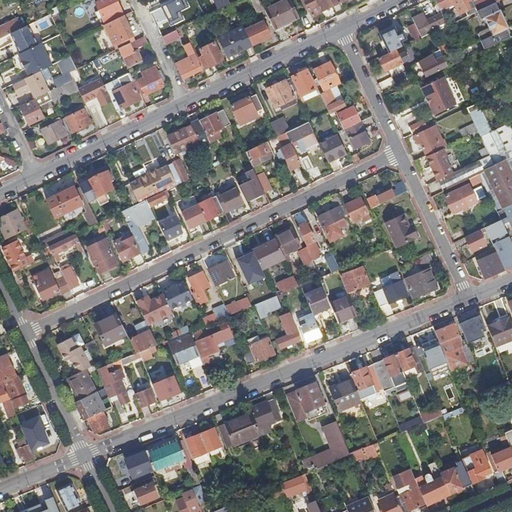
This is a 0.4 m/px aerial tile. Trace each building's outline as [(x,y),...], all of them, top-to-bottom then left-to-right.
[(105,26),(124,16),(116,0),(104,0),(96,4),(100,13),(96,15),(102,27),(105,26)] [(227,6),(230,4),(228,0),(214,0),(220,10),(227,6)] [(290,23),(300,19),(290,0),(286,0),(265,10),(274,28),(288,21),(290,23)] [(304,0),(313,17),(322,13),(315,0),(304,0)] [(341,3),(339,0),(318,0),(320,3),(319,3),(323,11),(324,11),(324,12),(341,3)] [(434,0),(445,20),(452,16),(448,8),(455,4),(459,14),(466,11),(468,16),(477,12),(478,11),(473,2),(471,0),(434,0)] [(476,0),(473,2),(478,11),(495,3),(501,0),(476,0)] [(478,11),(477,12),(481,20),(485,18),(489,28),(480,33),(479,35),(481,41),(486,39),(509,28),(500,11),(499,11),(495,3),(478,11)] [(236,13),(232,4),(230,4),(227,6),(231,16),(236,13)] [(422,38),(427,35),(428,35),(425,31),(444,22),(440,14),(427,20),(424,13),(413,18),(415,23),(422,38)] [(61,23),(57,16),(52,18),(55,25),(61,23)] [(134,36),(124,16),(105,26),(110,36),(108,37),(113,46),(115,45),(117,50),(119,50),(131,44),(135,41),(133,36),(134,36)] [(0,39),(11,34),(24,28),(19,19),(9,23),(6,25),(0,27),(0,39)] [(250,29),(245,31),(253,46),(272,37),(267,28),(261,30),(256,19),(247,23),(250,29)] [(422,38),(415,23),(408,27),(415,41),(422,38)] [(21,54),(38,46),(28,26),(24,28),(11,34),(21,54)] [(389,53),(396,50),(407,45),(405,40),(407,39),(404,32),(401,33),(399,34),(395,27),(380,34),(389,53)] [(228,59),(253,47),(253,46),(245,31),(243,28),(219,40),(228,59)] [(486,39),(490,47),(511,37),(511,35),(509,28),(486,39)] [(180,38),(176,31),(162,38),(166,46),(180,38)] [(427,35),(435,53),(440,50),(438,46),(432,33),(428,35),(427,35)] [(440,50),(444,59),(451,56),(444,43),(438,46),(440,50)] [(53,66),(42,44),(38,46),(21,54),(19,55),(27,71),(30,77),(39,73),(53,66)] [(119,50),(127,68),(142,60),(138,51),(135,52),(131,44),(119,50)] [(215,44),(196,52),(204,70),(223,61),(215,44)] [(389,70),(392,76),(403,71),(400,64),(403,63),(409,60),(405,52),(399,56),(396,50),(389,53),(379,58),(383,67),(384,67),(386,71),(389,70)] [(419,62),(427,78),(448,67),(444,59),(440,50),(435,53),(419,62)] [(191,81),(189,77),(202,71),(199,64),(199,63),(195,55),(187,59),(190,65),(182,69),(183,71),(180,72),(185,83),(191,81)] [(77,70),(71,57),(64,61),(70,73),(77,70)] [(101,66),(98,59),(93,62),(96,69),(101,66)] [(324,90),(340,82),(330,62),(314,70),(324,90)] [(8,63),(0,63),(0,71),(9,71),(8,63)] [(165,87),(155,68),(146,72),(148,77),(139,81),(145,93),(142,94),(143,97),(165,87)] [(317,89),(308,70),(292,78),(301,96),(317,89)] [(403,71),(392,76),(396,84),(407,79),(403,71)] [(30,77),(25,80),(26,81),(5,91),(9,98),(43,81),(39,73),(30,77)] [(74,80),(70,73),(58,79),(61,86),(74,80)] [(111,99),(117,112),(141,101),(128,74),(104,86),(111,99)] [(434,116),(457,105),(444,78),(421,89),(426,98),(428,97),(431,105),(429,106),(434,116)] [(295,89),(290,79),(286,81),(286,80),(267,89),(276,107),(280,105),(286,103),(288,107),(296,102),(291,91),(295,89)] [(61,86),(49,92),(56,105),(66,100),(65,97),(79,90),(74,80),(61,86)] [(79,90),(85,103),(97,97),(100,104),(111,99),(104,86),(101,80),(79,90)] [(337,115),(340,113),(339,110),(346,107),(342,100),(336,103),(330,90),(320,94),(328,112),(330,115),(336,112),(337,115)] [(263,109),(257,94),(249,98),(249,97),(231,106),(241,125),(259,116),(256,112),(263,109)] [(44,119),(36,101),(21,107),(29,125),(44,119)] [(478,130),(473,133),(475,137),(480,135),(481,137),(491,132),(477,104),(468,109),(474,123),(478,130)] [(345,129),(360,122),(353,107),(340,113),(337,115),(344,129),(345,129)] [(85,110),(63,121),(70,135),(88,127),(85,120),(88,118),(85,110)] [(231,124),(224,110),(200,122),(207,136),(231,124)] [(332,119),(331,118),(330,115),(328,112),(316,118),(319,122),(326,119),(328,121),(332,119)] [(284,117),(271,124),(277,137),(278,136),(286,133),(291,131),(284,117)] [(412,126),(415,133),(428,126),(425,120),(412,126)] [(68,136),(61,121),(41,130),(48,145),(68,136)] [(207,136),(200,122),(192,126),(201,145),(204,149),(211,146),(207,136)] [(308,122),(305,123),(291,131),(286,133),(291,144),(296,141),(297,144),(300,150),(303,152),(307,150),(306,148),(318,142),(308,122)] [(370,142),(360,122),(345,129),(355,149),(370,142)] [(460,130),(463,137),(473,133),(478,130),(474,123),(460,130)] [(192,126),(192,125),(168,137),(176,153),(192,145),(194,149),(201,145),(192,126)] [(420,142),(426,155),(447,145),(444,139),(442,140),(435,126),(414,136),(417,143),(420,142)] [(511,142),(504,126),(491,132),(481,137),(486,147),(489,155),(483,158),(452,173),(438,180),(443,191),(470,179),(479,175),(485,172),(503,209),(511,205),(511,142)] [(338,132),(343,141),(348,138),(344,129),(338,132)] [(301,165),(298,158),(292,146),(291,144),(286,133),(278,136),(280,140),(283,147),(281,148),(282,150),(276,153),(280,160),(286,158),(291,170),(301,165)] [(278,136),(277,137),(268,142),(270,146),(280,140),(278,136)] [(319,145),(328,162),(345,153),(337,136),(319,145)] [(268,142),(245,152),(252,167),(261,163),(259,157),(272,150),(270,146),(268,142)] [(480,150),(483,158),(489,155),(486,147),(481,150),(480,150)] [(261,163),(274,156),(272,150),(259,157),(261,163)] [(427,158),(438,180),(452,173),(448,166),(449,165),(445,157),(447,156),(444,150),(427,158)] [(301,165),(305,172),(313,168),(307,157),(302,160),(301,157),(298,158),(301,165)] [(179,160),(173,163),(182,183),(187,181),(189,180),(180,161),(179,161),(179,160)] [(182,183),(173,163),(167,166),(166,165),(130,183),(130,184),(124,187),(134,206),(146,200),(166,190),(182,183)] [(257,177),(265,193),(278,186),(270,170),(257,176),(257,177)] [(105,172),(79,185),(88,203),(97,198),(97,197),(114,189),(105,172)] [(501,220),(511,214),(511,205),(503,209),(485,172),(479,175),(482,181),(501,220)] [(482,181),(479,175),(470,179),(473,186),(482,181)] [(239,186),(247,201),(265,193),(257,177),(239,186)] [(396,197),(407,192),(404,185),(397,189),(393,191),(396,197)] [(453,213),(477,202),(469,185),(445,196),(453,213)] [(56,219),(83,205),(74,186),(47,199),(56,219)] [(372,209),(396,197),(393,191),(391,187),(384,191),(383,187),(379,189),(380,193),(367,199),(372,209)] [(223,192),(216,195),(216,196),(224,212),(242,203),(236,189),(224,194),(223,192)] [(168,194),(166,190),(146,200),(150,207),(166,199),(165,196),(168,194)] [(338,197),(337,194),(331,197),(336,208),(342,205),(338,197)] [(216,195),(198,204),(206,221),(224,212),(216,196),(216,195)] [(354,223),(369,215),(361,198),(345,205),(354,223)] [(146,200),(134,206),(129,208),(132,215),(150,207),(146,200)] [(206,221),(198,204),(182,212),(190,229),(191,228),(193,233),(199,230),(197,225),(206,221)] [(342,205),(336,208),(318,217),(330,242),(343,235),(339,228),(347,224),(343,216),(347,214),(342,205)] [(97,224),(91,209),(84,213),(90,227),(95,225),(97,224)] [(0,220),(0,226),(7,240),(26,230),(16,210),(1,218),(0,220)] [(124,211),(122,213),(127,223),(131,221),(127,212),(125,213),(124,211)] [(511,214),(501,220),(485,228),(495,248),(496,250),(500,261),(505,270),(511,267),(511,214)] [(397,247),(417,237),(412,226),(409,228),(403,215),(385,224),(397,247)] [(167,240),(182,232),(175,218),(168,222),(168,223),(162,225),(164,229),(162,230),(167,240)] [(105,230),(107,234),(112,231),(106,220),(101,222),(105,230)] [(101,222),(97,224),(95,225),(99,233),(105,230),(101,222)] [(306,223),(297,227),(307,248),(314,260),(321,256),(314,242),(315,241),(306,223)] [(60,224),(37,236),(43,249),(49,247),(69,237),(68,234),(65,236),(60,224)] [(293,230),(275,238),(276,240),(285,258),(287,262),(290,260),(287,253),(300,247),(296,238),(297,238),(293,230)] [(486,246),(479,231),(465,237),(473,252),(486,246)] [(76,234),(69,237),(49,247),(53,254),(56,261),(60,259),(57,252),(75,243),(78,249),(82,247),(76,234)] [(141,252),(136,243),(133,237),(123,241),(122,239),(114,243),(123,261),(141,252)] [(2,247),(11,265),(25,258),(17,240),(2,247)] [(103,250),(108,248),(104,240),(99,242),(103,250)] [(141,252),(142,255),(147,252),(142,240),(136,243),(141,252)] [(276,240),(253,251),(262,269),(285,258),(276,240)] [(116,264),(108,248),(103,250),(99,242),(88,247),(100,273),(116,264)] [(49,247),(43,249),(47,256),(53,254),(49,247)] [(314,260),(307,248),(299,252),(305,264),(314,260)] [(231,260),(241,282),(258,273),(247,252),(231,260)] [(432,261),(429,254),(408,264),(411,270),(432,261)] [(11,265),(15,272),(34,262),(31,255),(25,258),(11,265)] [(494,274),(505,270),(500,261),(495,263),(492,255),(478,261),(485,278),(494,274)] [(227,261),(209,270),(217,287),(236,278),(227,261)] [(367,288),(371,285),(364,266),(349,272),(341,276),(347,293),(366,285),(367,288)] [(61,271),(64,277),(70,289),(79,285),(70,267),(61,271)] [(347,267),(341,270),(339,271),(341,276),(349,272),(347,267)] [(404,280),(412,299),(438,288),(430,269),(404,280)] [(61,294),(70,290),(70,289),(64,277),(54,281),(53,278),(50,279),(47,271),(32,278),(43,300),(59,292),(61,294)] [(210,287),(203,273),(190,279),(202,304),(209,300),(204,290),(210,287)] [(282,294),(283,293),(299,287),(294,277),(277,284),(282,294)] [(194,299),(185,281),(169,289),(168,286),(161,290),(164,295),(171,310),(194,299)] [(390,303),(408,296),(402,281),(384,289),(377,292),(383,305),(389,303),(390,303)] [(305,296),(313,313),(316,321),(325,317),(324,314),(331,311),(322,289),(305,296)] [(276,296),(256,305),(258,310),(284,299),(283,293),(282,294),(278,295),(276,296)] [(171,310),(164,295),(151,301),(148,302),(147,300),(138,304),(148,325),(173,313),(171,310)] [(148,296),(136,302),(138,304),(147,300),(148,302),(151,301),(148,296)] [(338,322),(356,314),(349,296),(330,304),(338,322)] [(226,308),(230,315),(253,306),(249,298),(226,307),(226,308)] [(230,315),(226,308),(215,313),(218,320),(230,315)] [(280,349),(302,340),(291,313),(281,317),(289,336),(277,341),(280,349)] [(307,343),(322,336),(316,321),(313,313),(298,319),(307,343)] [(130,340),(117,314),(95,324),(107,348),(115,344),(116,346),(130,340)] [(465,319),(459,322),(467,343),(473,340),(472,337),(486,331),(480,315),(466,321),(465,319)] [(511,339),(511,319),(511,317),(488,327),(496,346),(511,339)] [(218,326),(211,329),(222,355),(224,353),(229,346),(236,344),(228,322),(220,326),(222,331),(220,332),(218,326)] [(459,336),(454,324),(435,332),(436,333),(428,336),(434,349),(436,359),(442,373),(451,369),(440,344),(458,336),(459,336)] [(175,337),(183,334),(180,329),(173,332),(175,337)] [(222,355),(211,329),(195,336),(197,341),(204,357),(211,354),(214,362),(223,359),(222,355)] [(137,337),(130,340),(137,353),(139,352),(158,345),(150,330),(143,334),(137,337)] [(169,345),(177,364),(188,359),(192,368),(204,363),(195,342),(192,335),(169,345)] [(440,344),(451,369),(452,372),(468,365),(465,357),(464,354),(461,347),(462,346),(458,336),(440,344)] [(76,349),(70,338),(58,344),(58,346),(63,356),(76,349)] [(257,362),(275,354),(269,338),(250,346),(251,348),(243,351),(248,364),(256,360),(257,362)] [(204,363),(205,366),(214,362),(211,354),(204,357),(197,341),(195,342),(204,363)] [(90,367),(80,347),(76,349),(63,356),(65,361),(70,358),(78,373),(84,370),(90,367)] [(424,370),(414,347),(396,354),(403,371),(415,366),(418,372),(424,370)] [(139,352),(137,353),(121,360),(123,365),(141,357),(139,352)] [(7,354),(0,357),(0,369),(1,373),(13,368),(7,354)] [(403,371),(396,354),(373,364),(384,390),(384,392),(407,383),(403,371)] [(123,365),(121,360),(113,363),(115,368),(123,365)] [(113,363),(97,369),(104,388),(108,397),(110,397),(111,399),(118,396),(121,404),(129,401),(120,378),(124,376),(121,369),(109,374),(108,370),(115,368),(113,363)] [(384,390),(373,364),(353,373),(350,375),(352,379),(361,400),(384,390)] [(511,386),(504,365),(501,367),(502,369),(500,370),(505,382),(487,390),(489,396),(511,386)] [(0,373),(0,384),(3,383),(18,377),(14,367),(13,368),(1,373),(0,373)] [(78,373),(69,378),(81,400),(96,392),(84,370),(78,373)] [(153,385),(159,399),(166,397),(166,398),(181,391),(174,376),(153,385)] [(3,383),(14,410),(29,404),(18,377),(3,383)] [(361,400),(352,379),(343,383),(344,384),(331,389),(339,410),(352,404),(354,409),(363,405),(361,400)] [(141,408),(145,417),(152,415),(148,405),(156,401),(151,388),(139,393),(134,382),(131,383),(134,391),(141,408)] [(298,393),(287,398),(295,417),(306,412),(306,413),(325,405),(316,382),(296,390),(298,393)] [(0,402),(5,401),(7,405),(5,406),(10,418),(14,416),(15,419),(18,418),(14,410),(3,383),(0,384),(0,402)] [(407,391),(393,396),(395,403),(410,398),(407,391)] [(81,400),(75,403),(81,414),(84,421),(88,419),(103,411),(105,410),(96,392),(81,400)] [(267,423),(268,426),(281,420),(273,399),(252,408),(259,427),(267,423)] [(467,410),(466,406),(442,416),(444,420),(467,410)] [(442,416),(439,407),(436,408),(437,411),(422,417),(424,423),(442,416)] [(88,419),(95,433),(110,427),(103,411),(88,419)] [(261,435),(252,413),(218,427),(227,449),(261,435)] [(424,423),(422,417),(410,422),(413,428),(420,425),(424,423)] [(21,427),(31,450),(49,443),(39,419),(21,427)] [(350,455),(337,420),(323,426),(332,451),(312,459),(316,469),(327,464),(347,456),(350,455)] [(268,426),(260,429),(263,436),(271,433),(268,426)] [(214,428),(200,433),(208,451),(221,445),(214,428)] [(208,451),(200,433),(186,439),(193,457),(208,451)] [(494,471),(500,485),(506,482),(501,471),(511,466),(511,448),(506,436),(501,438),(504,446),(507,445),(509,448),(492,456),(498,470),(494,471)] [(26,463),(33,460),(25,439),(18,442),(20,448),(17,449),(20,458),(24,456),(26,463)] [(189,455),(182,439),(150,452),(151,454),(156,469),(189,455)] [(374,445),(368,447),(373,458),(378,456),(374,445)] [(363,449),(350,455),(352,457),(354,462),(363,458),(364,460),(367,459),(363,449)] [(492,473),(482,451),(463,459),(474,484),(483,479),(482,477),(492,473)] [(153,472),(145,452),(125,460),(129,469),(131,468),(135,477),(137,476),(138,478),(141,477),(140,475),(149,471),(150,473),(153,472)] [(440,474),(449,495),(458,491),(457,488),(463,485),(464,488),(472,485),(462,461),(457,464),(458,467),(440,474)] [(426,504),(427,505),(449,495),(440,474),(438,468),(439,468),(436,462),(430,465),(436,481),(434,482),(433,481),(433,480),(431,480),(430,480),(429,481),(428,483),(429,484),(426,485),(425,482),(418,485),(426,504)] [(199,480),(192,464),(187,467),(193,483),(199,480)] [(396,498),(402,511),(410,511),(426,504),(418,485),(411,469),(394,477),(399,488),(400,488),(409,484),(411,492),(403,495),(396,498)] [(129,478),(116,484),(119,491),(132,485),(129,478)] [(289,497),(306,490),(306,488),(308,487),(306,482),(303,483),(301,478),(284,485),(289,497)] [(141,504),(158,497),(152,483),(135,490),(141,504)] [(285,493),(281,483),(271,488),(275,497),(285,493)] [(400,488),(403,495),(411,492),(409,484),(400,488)] [(82,504),(73,485),(58,492),(68,511),(82,504)] [(181,511),(201,511),(193,492),(176,499),(181,511)] [(383,511),(402,511),(396,498),(394,494),(386,497),(387,500),(380,504),(383,511)] [(375,511),(369,498),(360,502),(358,497),(344,503),(347,508),(348,511),(375,511)] [(310,511),(320,511),(316,501),(307,505),(310,511)]
